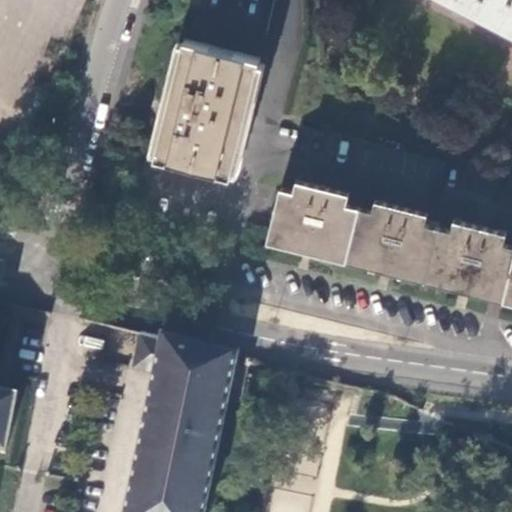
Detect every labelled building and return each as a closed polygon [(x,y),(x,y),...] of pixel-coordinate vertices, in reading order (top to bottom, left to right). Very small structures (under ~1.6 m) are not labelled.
[(194,0),(154,157),(232,176),(275,0),(194,0)] [(511,0),(446,0),(511,33),(511,0)] [(289,150),(267,239),(511,298),(511,180),(487,229),(454,222),(452,231),(427,226),(442,162),(299,127),(293,151),(289,150)] [(206,511),(227,406),(237,356),(139,334),(132,368),(156,375),(127,511),(206,511)] [(0,452),(5,453),(16,399),(0,395),(0,452)]
